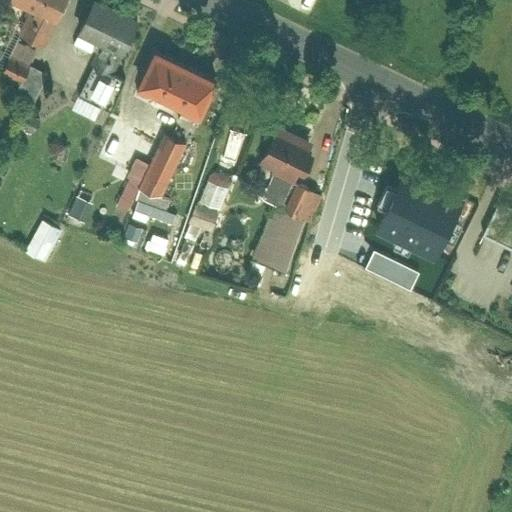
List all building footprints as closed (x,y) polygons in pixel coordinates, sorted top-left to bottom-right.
[(24,0),(33,4),(20,31),(44,41),(63,0),(24,0)] [(143,9),(123,0),(90,0),(77,32),(104,44),(82,92),(113,105),(127,74),(116,69),(143,9)] [(156,38),(139,79),(199,105),(217,64),(156,38)] [(11,51),(1,72),(21,81),(30,60),(11,51)] [(48,68),(30,60),(21,81),(17,91),(35,98),(48,68)] [(27,112),(20,126),(34,134),(42,119),(27,112)] [(279,119),(262,157),(303,176),(321,138),(279,119)] [(149,158),(140,180),(164,191),(190,135),(166,124),(149,158)] [(140,180),(149,158),(137,153),(117,200),(129,205),(140,180)] [(435,252),(463,194),(406,166),(378,224),(435,252)] [(298,179),(287,206),(304,214),(310,216),(322,189),(298,179)] [(511,201),(502,197),(487,227),(511,238),(511,201)] [(198,199),(190,218),(213,228),(221,209),(198,199)] [(270,209),(254,255),(287,268),(304,214),(287,206),(270,209)] [(43,215),(26,251),(48,261),(65,225),(43,215)]
